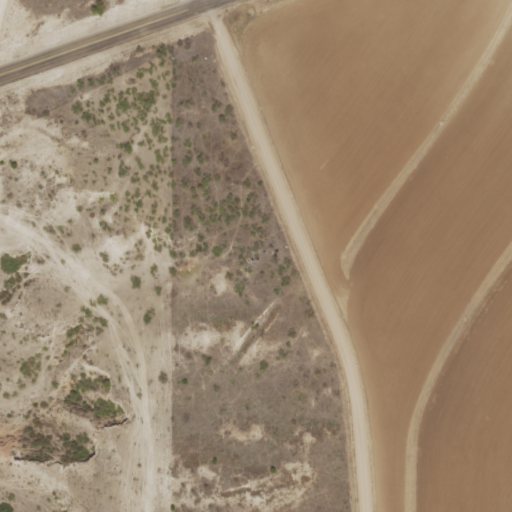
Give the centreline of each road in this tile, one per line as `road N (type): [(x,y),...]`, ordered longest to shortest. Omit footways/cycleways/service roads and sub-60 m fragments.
road 1 (residential): [(335,511),(306,294),(198,0)]
road 2 (secondary): [(0,76),(227,0)]
